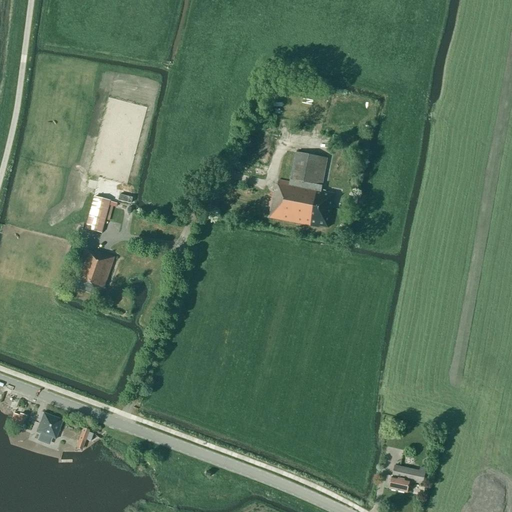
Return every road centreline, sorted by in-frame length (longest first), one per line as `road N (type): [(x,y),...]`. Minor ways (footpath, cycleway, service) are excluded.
road 1 (tertiary): [(343,511),(0,380)]
road 2 (unclassified): [(0,178),(32,0)]
